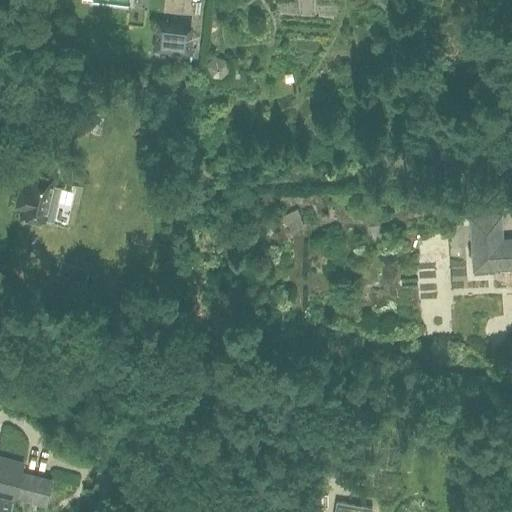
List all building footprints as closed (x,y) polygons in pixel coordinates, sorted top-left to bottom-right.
[(194,22),(156,19),(153,48),(191,52),(194,22)] [(87,133),(94,106),(65,99),(59,126),(87,133)] [(24,179),(18,204),(24,206),(21,216),(54,224),(63,188),(55,186),(58,175),(33,169),(30,180),(24,179)] [(446,185),(424,186),(424,198),(446,197),(446,185)] [(511,240),(500,241),(499,218),(470,220),(473,270),(511,267),(511,240)] [(325,441),(318,466),(342,472),(348,447),(325,441)] [(94,477),(123,483),(128,459),(125,458),(127,449),(108,445),(106,453),(100,452),(94,477)] [(45,506),(51,481),(21,474),(24,463),(0,457),(0,495),(14,499),(14,498),(45,506)] [(363,511),(365,503),(334,499),(332,511),(363,511)]
